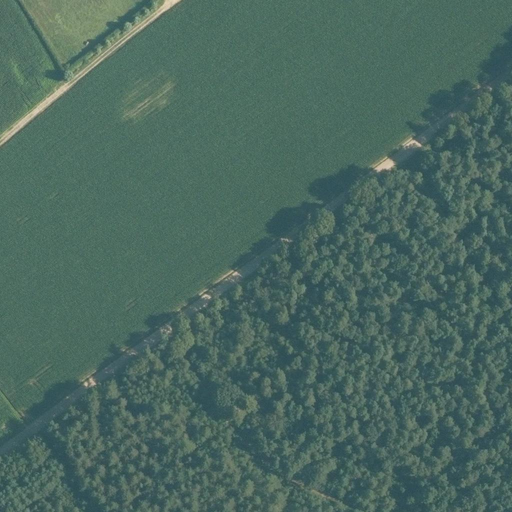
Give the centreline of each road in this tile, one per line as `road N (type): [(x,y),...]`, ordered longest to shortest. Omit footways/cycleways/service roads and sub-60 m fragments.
road 1 (track): [(400,156),(0,451)]
road 2 (track): [(0,145),(175,0)]
road 3 (track): [(400,156),(511,348)]
road 4 (track): [(511,73),(400,156)]
